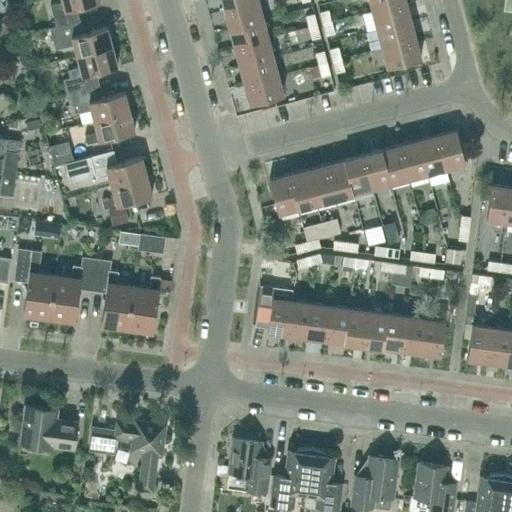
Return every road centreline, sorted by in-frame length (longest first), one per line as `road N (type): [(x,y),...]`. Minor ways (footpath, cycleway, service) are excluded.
road 1 (residential): [(511,429),(208,391)]
road 2 (residential): [(204,158),(458,99)]
road 3 (residential): [(208,391),(230,233),(204,158)]
road 4 (residential): [(208,391),(0,362)]
road 5 (residential): [(204,158),(166,0)]
road 6 (residential): [(194,511),(208,391)]
